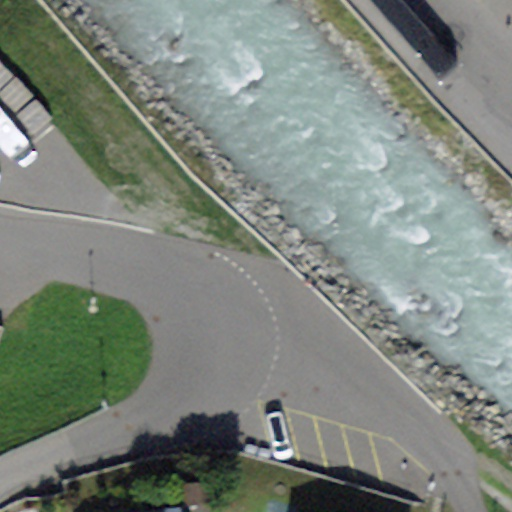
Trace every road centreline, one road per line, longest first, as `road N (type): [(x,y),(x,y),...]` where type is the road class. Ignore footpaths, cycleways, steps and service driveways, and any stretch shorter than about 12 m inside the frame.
road 1 (residential): [(0,473),(217,397),(231,381),(241,338),(221,302),(192,284),(99,257),(0,241)]
road 2 (residential): [(403,0),(439,46),(511,99)]
